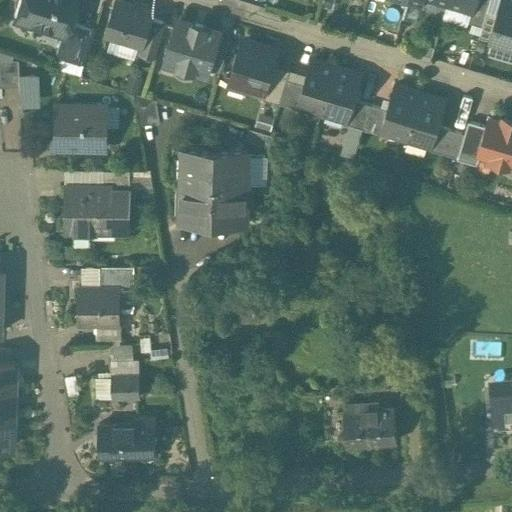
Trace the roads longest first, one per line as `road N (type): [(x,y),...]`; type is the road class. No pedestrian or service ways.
road 1 (residential): [(67,494),(511,470)]
road 2 (residential): [(207,0),(511,91)]
road 3 (residential): [(67,494),(29,225),(5,194)]
